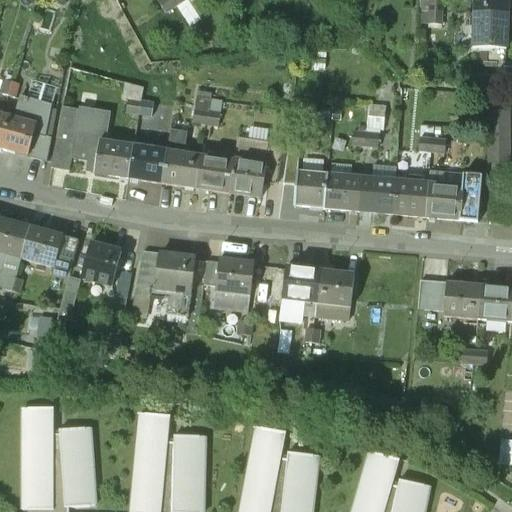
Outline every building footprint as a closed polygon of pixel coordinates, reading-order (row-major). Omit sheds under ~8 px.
[(163,0),(169,10),(189,0),(163,0)] [(442,0),(435,0),(427,0),(427,13),(441,13),(442,0)] [(507,0),(473,0),(473,15),(507,16),(507,0)] [(441,13),(427,13),(427,26),(441,26),(441,13)] [(507,16),(473,15),(472,49),(505,51),(507,16)] [(5,82),(1,95),(8,97),(11,84),(5,82)] [(18,86),(11,84),(8,97),(15,99),(18,86)] [(509,112),(509,100),(484,100),(484,112),(509,112)] [(140,103),(127,101),(125,114),(138,116),(140,103)] [(153,104),(140,103),(138,116),(151,117),(153,104)] [(370,131),(391,131),(391,105),(370,105),(370,131)] [(207,113),(194,111),(192,124),(205,126),(207,113)] [(220,115),(207,113),(205,126),(218,128),(220,115)] [(510,177),(509,113),(487,113),(488,177),(510,177)] [(35,125),(3,116),(0,125),(0,150),(27,157),(35,125)] [(365,135),(352,134),(351,147),(364,148),(365,135)] [(378,136),(365,135),(364,148),(377,149),(378,136)] [(432,141),(419,140),(418,153),(431,154),(432,141)] [(268,146),(237,141),(234,163),(229,194),(260,199),(263,179),(268,146)] [(445,142),(432,141),(431,154),(444,155),(445,142)] [(134,147),(100,142),(95,175),(129,180),(134,147)] [(282,148),(268,146),(263,179),(277,181),(282,148)] [(167,152),(134,147),(129,180),(162,185),(167,152)] [(288,151),(282,186),(296,187),(297,175),(299,152),(288,151)] [(200,157),(167,152),(162,185),(195,190),(200,157)] [(234,163),(200,157),(195,190),(229,196),(229,194),(234,163)] [(297,175),(296,187),(294,208),(324,210),(327,177),(297,175)] [(361,180),(327,177),(324,210),(359,213),(361,180)] [(462,189),(429,186),(426,219),(478,224),(482,179),(463,177),(462,189)] [(395,183),(361,180),(359,213),(392,216),(395,183)] [(429,186),(395,183),(392,216),(426,219),(429,186)] [(511,188),(493,187),(489,225),(511,227),(511,188)] [(30,228),(0,219),(0,254),(21,260),(30,228)] [(63,237),(30,228),(21,260),(55,269),(58,259),(63,237)] [(79,241),(63,237),(58,259),(73,263),(79,241)] [(122,253),(91,244),(81,279),(113,287),(122,253)] [(160,255),(144,253),(137,288),(150,290),(156,290),(160,255)] [(196,259),(160,255),(156,290),(150,290),(148,298),(169,301),(167,316),(188,319),(196,259)] [(253,265),(219,261),(219,265),(216,289),(215,293),(249,298),(253,265)] [(219,265),(207,264),(204,288),(216,289),(219,265)] [(320,273),(287,269),(283,302),(316,306),(320,273)] [(354,278),(320,273),(316,306),(350,310),(354,278)] [(9,278),(6,291),(12,293),(16,280),(9,278)] [(23,282),(16,280),(12,293),(19,295),(23,282)] [(80,284),(68,281),(61,309),(72,312),(80,284)] [(447,285),(420,283),(418,311),(444,314),(447,285)] [(481,288),(447,285),(444,314),(444,319),(478,322),(481,288)] [(511,310),(511,291),(481,288),(478,322),(510,325),(511,310)] [(141,296),(137,309),(151,313),(155,301),(141,296)] [(126,302),(115,300),(110,323),(122,326),(126,302)] [(246,323),(239,322),(238,335),(245,336),(246,323)] [(253,324),(246,323),(245,336),(251,337),(253,324)] [(313,331),(306,330),(305,344),(311,345),(313,331)] [(320,332),(313,331),(311,345),(318,345),(320,332)] [(475,354),(462,353),(461,366),(474,367),(475,354)] [(488,355),(475,354),(474,367),(487,368),(488,355)] [(311,511),(318,459),(313,458),(287,455),(287,462),(281,461),(286,435),(260,430),(255,429),(239,511),(202,511),(204,439),(199,439),(174,438),(173,445),(168,444),(170,418),(145,416),(144,416),(139,416),(130,511),(67,511),(68,510),(90,508),(95,507),(90,430),(84,431),(84,430),(59,432),(59,437),(53,437),(53,410),(28,410),(28,411),(22,411),(22,511),(424,511),(429,489),(424,488),(399,482),(397,489),(392,487),(399,462),(375,455),(374,456),(369,454),(352,511),(311,511)] [(511,426),(503,427),(504,462),(511,462),(511,426)]
